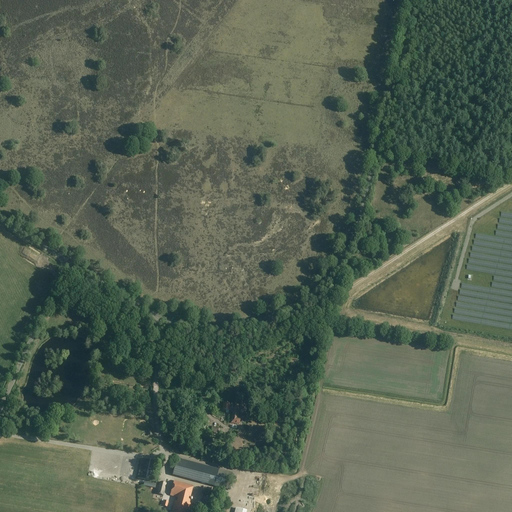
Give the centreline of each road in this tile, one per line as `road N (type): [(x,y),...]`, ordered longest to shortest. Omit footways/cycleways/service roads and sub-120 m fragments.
road 1 (unclassified): [(66,260),(152,313),(193,326),(261,322),(307,297),(352,241),(413,0)]
road 2 (track): [(345,290),(302,469),(290,478),(246,473)]
road 3 (unclassified): [(0,412),(66,260)]
